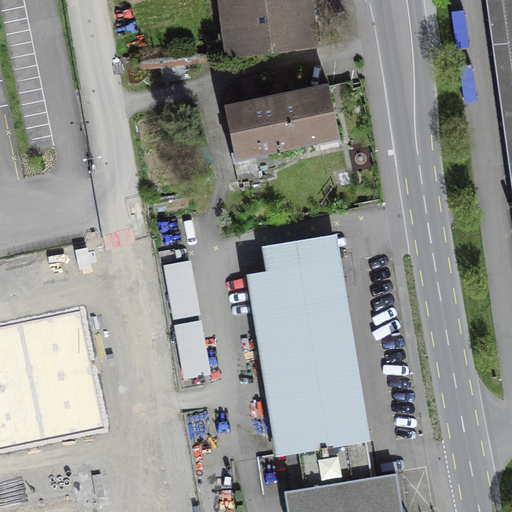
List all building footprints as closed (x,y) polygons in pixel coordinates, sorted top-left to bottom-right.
[(306,0),(224,0),(231,53),(312,43),(306,0)] [(511,0),(484,0),(511,201),(511,0)] [(236,159),(241,158),(244,174),(276,167),(273,152),(318,142),(317,136),(338,131),(328,86),(225,107),(236,159)] [(0,511),(165,511),(126,234),(0,257),(0,511)] [(338,245),(261,257),(265,283),(244,286),(273,468),(300,463),(306,498),(284,501),(285,511),(400,511),(396,482),(375,485),(338,245)] [(193,252),(166,256),(184,371),(211,367),(193,252)]
